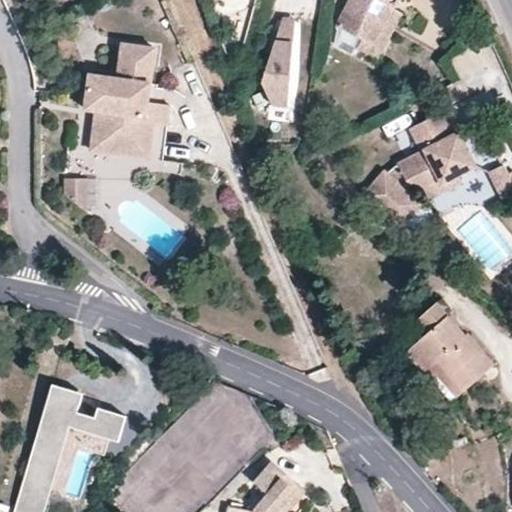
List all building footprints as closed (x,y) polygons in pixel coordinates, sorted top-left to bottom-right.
[(379,51),(396,17),(404,0),(357,0),(342,34),(366,46),(379,51)] [(405,21),(396,17),(379,51),(366,46),(362,55),(382,65),(405,21)] [(298,32),(299,22),(287,21),(283,30),(298,32)] [(300,23),(301,50),(311,50),(311,23),(300,23)] [(288,110),(298,32),(283,30),(263,85),(273,108),(288,110)] [(144,65),(146,48),(123,44),(117,79),(91,75),(86,110),(96,112),(93,134),(110,136),(110,144),(149,149),(153,125),(166,127),(168,105),(147,103),(152,66),(144,65)] [(153,49),(146,48),(144,65),(152,66),(153,49)] [(460,148),(465,146),(461,137),(463,135),(449,110),(412,130),(422,152),(399,165),(390,175),(384,171),(364,197),(401,230),(423,205),(405,188),(410,183),(417,182),(422,185),(426,189),(440,182),(443,185),(476,168),(468,153),(464,155),(460,148)] [(110,136),(93,134),(91,151),(147,159),(149,149),(110,144),(110,136)] [(468,153),(465,146),(460,148),(464,155),(468,153)] [(511,184),(503,167),(491,174),(504,201),(511,196),(511,184)] [(83,182),(61,181),(61,198),(83,213),(83,182)] [(292,241),(286,244),(290,250),(295,247),(292,241)] [(304,269),(299,271),(302,278),(308,276),(304,269)] [(447,317),(413,346),(431,367),(436,362),(462,391),(494,364),(466,333),(463,335),(447,317)] [(431,367),(413,346),(407,352),(432,380),(437,376),(457,397),(462,391),(436,362),(431,367)] [(55,391),(17,511),(48,511),(73,434),(122,449),(130,425),(102,416),(99,426),(81,420),(87,401),(55,391)] [(279,478),(284,473),(271,462),(255,481),(263,489),(268,493),(252,511),(245,510),(227,506),(226,511),(285,511),(300,497),(298,495),(279,478)] [(303,490),(284,473),(279,478),(298,495),(303,490)] [(268,493),(263,489),(245,510),(252,511),(268,493)]
